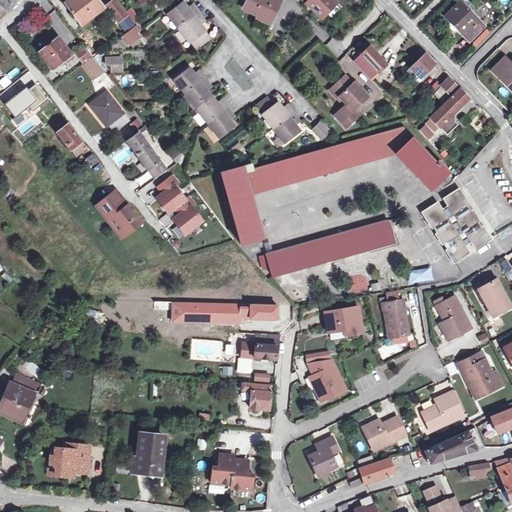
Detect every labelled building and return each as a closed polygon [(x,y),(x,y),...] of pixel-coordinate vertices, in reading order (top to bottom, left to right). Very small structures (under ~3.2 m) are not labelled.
[(84,4),(80,0),(66,0),(62,3),(70,14),(84,4)] [(95,0),(80,0),(84,4),(93,15),(102,8),(95,0)] [(126,16),(114,0),(113,0),(105,6),(118,22),(126,16)] [(161,15),(173,6),(168,0),(161,0),(154,5),(161,15)] [(277,4),(269,0),(244,0),(240,9),(267,23),(277,4)] [(319,20),(324,15),(334,3),(330,0),(300,0),(299,1),(319,20)] [(466,0),(462,0),(460,2),(467,10),(471,5),(466,0)] [(460,2),(444,17),(449,23),(456,30),(468,42),(484,27),(467,10),(460,2)] [(204,33),(200,27),(198,24),(202,21),(197,14),(193,9),(189,12),(187,10),(181,3),(166,16),(188,45),(193,41),(204,33)] [(340,8),(334,3),(324,15),(329,20),(340,8)] [(93,15),(84,4),(70,14),(79,25),(93,15)] [(126,16),(118,22),(126,33),(134,26),(126,16)] [(454,31),(456,30),(449,23),(447,25),(447,27),(452,31),(454,31)] [(134,35),(131,31),(123,37),(129,45),(137,39),(134,35)] [(208,39),(204,33),(193,41),(198,47),(208,39)] [(38,53),(50,70),(69,55),(57,38),(38,53)] [(357,50),(360,54),(365,49),(362,45),(357,50)] [(367,47),(365,49),(360,54),(351,63),(369,81),(385,65),(367,47)] [(81,64),(90,57),(83,48),(74,55),(81,64)] [(413,75),(411,78),(417,84),(421,80),(419,78),(432,64),(423,55),(405,72),(408,75),(411,73),(413,75)] [(102,72),(90,57),(81,64),(79,66),(91,81),(102,72)] [(500,76),(511,87),(511,62),(509,65),(502,58),(490,71),(497,78),(500,76)] [(120,59),(105,59),(105,66),(110,66),(110,74),(120,74),(120,59)] [(235,128),(231,123),(229,120),(233,116),(227,110),(223,104),(219,107),(216,105),(207,93),(205,91),(209,88),(200,76),(196,80),(194,77),(189,71),(174,84),(220,140),(235,128)] [(119,78),(122,88),(129,86),(127,76),(119,78)] [(511,87),(500,76),(497,78),(511,92),(511,87)] [(343,77),(330,90),(342,104),(340,106),(346,113),(342,117),(336,110),(331,115),(345,129),(358,117),(352,111),(365,98),(352,84),(351,86),(343,77)] [(440,104),(455,88),(447,79),(431,95),(440,104)] [(342,104),(330,90),(328,92),(340,106),(342,104)] [(466,99),(458,90),(424,124),(430,130),(435,126),(445,136),(455,125),(448,117),(466,99)] [(106,126),(111,132),(125,121),(104,94),(87,107),(104,128),(106,126)] [(256,103),(262,111),(269,106),(263,98),(256,103)] [(298,130),(293,124),(291,122),(296,118),(291,112),(286,106),(282,109),(280,106),(275,101),(269,106),(262,111),(260,113),(277,136),(281,141),(282,142),(298,130)] [(340,106),(336,110),(342,117),(346,113),(340,106)] [(318,123),(310,130),(319,139),(327,132),(318,123)] [(74,155),(82,148),(65,125),(56,132),(74,155)] [(423,127),(419,131),(427,139),(431,135),(423,127)] [(439,166),(437,167),(434,163),(433,164),(400,129),(251,172),(248,164),(218,172),(239,246),(260,240),(249,199),(248,196),(394,155),(429,191),(446,175),(439,166)] [(163,170),(137,134),(126,142),(153,178),(163,170)] [(276,145),(281,141),(277,136),(272,140),(276,145)] [(239,145),(230,153),(235,159),(244,151),(239,145)] [(114,164),(128,164),(127,151),(114,152),(114,164)] [(171,178),(158,188),(163,194),(156,200),(161,207),(164,205),(170,213),(175,209),(184,201),(173,187),(176,184),(171,178)] [(422,213),(431,229),(434,227),(437,232),(434,234),(441,244),(444,243),(447,248),(444,250),(451,261),(466,252),(462,246),(468,243),(472,249),(486,240),(480,228),(476,230),(473,225),(476,223),(469,212),(467,214),(463,209),(466,207),(457,192),(442,202),(446,208),(440,211),(436,205),(422,213)] [(111,195),(95,207),(112,229),(116,226),(123,235),(124,237),(140,224),(126,207),(122,210),(111,195)] [(184,201),(175,209),(180,215),(172,221),(178,229),(181,227),(186,234),(201,222),(190,208),(193,206),(187,199),(184,201)] [(164,205),(161,207),(167,215),(170,213),(164,205)] [(492,233),(502,226),(497,219),(487,226),(492,233)] [(263,270),(270,269),(272,279),(394,243),(387,222),(260,258),(263,270)] [(116,226),(112,229),(119,238),(123,235),(116,226)] [(181,227),(178,229),(184,236),(186,234),(181,227)] [(430,267),(406,271),(409,285),(433,280),(430,267)] [(477,290),(491,317),(511,306),(496,279),(477,290)] [(385,294),(387,303),(397,301),(396,293),(385,294)] [(443,331),(451,347),(475,334),(455,296),(436,306),(447,329),(443,331)] [(387,323),(390,339),(408,336),(402,300),(397,301),(387,303),(382,304),(385,323),(387,323)] [(278,311),(256,310),(256,308),(247,307),(246,321),(277,323),(277,321),(283,321),(285,309),(278,309),(278,311)] [(326,336),(343,333),(349,332),(349,336),(362,334),(357,309),(323,315),(326,336)] [(201,317),(200,326),(215,327),(215,317),(201,317)] [(275,361),(276,347),(275,347),(276,337),(269,336),(256,335),(254,360),(275,361)] [(238,359),(238,341),(192,340),(191,359),(238,359)] [(456,361),(458,365),(481,354),(479,350),(456,361)] [(327,353),(309,356),(310,362),(328,359),(327,353)] [(464,372),(470,385),(473,383),(480,398),(501,388),(493,373),(487,360),(484,361),(481,354),(458,365),(461,373),(464,372)] [(307,367),(312,377),(312,378),(324,402),(345,393),(330,362),(307,367)] [(232,375),(233,366),(223,366),(223,375),(232,375)] [(493,373),(501,388),(506,386),(498,371),(493,373)] [(268,377),(255,375),(254,383),(268,385),(268,377)] [(319,405),(324,402),(312,378),(308,380),(319,405)] [(477,400),(480,398),(473,383),(470,385),(477,400)] [(252,393),(269,394),(270,386),(240,384),(239,392),(252,393)] [(0,405),(0,415),(20,425),(33,397),(10,386),(0,405)] [(451,393),(463,417),(467,414),(455,391),(451,393)] [(269,394),(252,393),(250,411),(260,412),(260,410),(268,410),(269,394)] [(463,417),(451,393),(434,401),(437,408),(422,415),(431,433),(463,417)] [(511,428),(511,409),(491,421),(497,435),(511,428)] [(396,421),(381,428),(378,423),(362,430),(373,453),(405,438),(396,421)] [(427,465),(432,464),(439,462),(483,445),(476,429),(424,455),(427,465)] [(160,479),(164,441),(141,439),(137,476),(160,479)] [(338,453),(331,439),(318,445),(320,452),(308,458),(317,476),(335,468),(330,456),(338,453)] [(72,454),(64,453),(58,453),(57,459),(50,465),(49,473),(56,474),(56,480),(64,481),(72,474),(75,477),(88,478),(91,450),(72,448),(72,454)] [(338,467),(343,465),(338,453),(333,455),(338,467)] [(212,470),(210,487),(231,489),(231,493),(252,494),(253,477),(246,477),(247,464),(234,463),(234,459),(220,459),(219,471),(212,470)] [(511,487),(511,472),(509,465),(510,465),(509,461),(508,459),(495,463),(506,491),(511,487)] [(363,481),(365,485),(393,475),(388,461),(359,471),(362,479),(363,481)] [(489,474),(487,465),(467,469),(469,478),(489,474)] [(350,487),(363,481),(362,479),(349,484),(350,487)] [(363,481),(350,487),(351,490),(365,485),(363,481)] [(446,502),(442,504),(435,489),(424,494),(431,509),(429,510),(429,511),(450,511),(446,503),(446,502)] [(375,511),(370,499),(361,503),(363,509),(357,511),(375,511)] [(460,511),(454,499),(446,503),(450,511),(460,511)]
